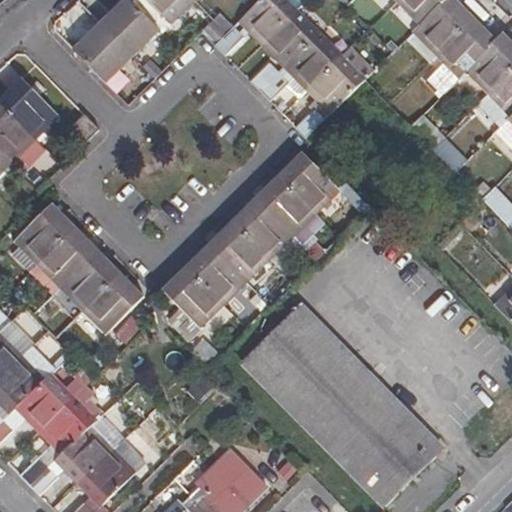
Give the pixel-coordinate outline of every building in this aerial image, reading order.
[(175,0),(146,0),(161,15),(175,0)] [(240,24),(263,47),(297,13),(283,0),(264,0),(260,4),(240,24)] [(283,0),(297,13),(306,4),(302,0),(283,0)] [(422,28),(449,0),(403,0),(399,4),(422,28)] [(438,58),(474,22),(451,0),(449,0),(422,28),(415,34),(415,35),(438,58)] [(159,32),(129,1),(103,28),(133,58),(159,32)] [(422,28),(399,4),(392,11),(415,34),(422,28)] [(297,13),(263,47),(286,70),(319,37),(297,13)] [(467,74),(496,45),(474,22),(438,58),(460,81),(467,74)] [(103,28),(76,54),(106,84),(133,58),(103,28)] [(228,37),(216,49),(226,59),(245,39),(235,29),(228,37)] [(319,37),(286,70),(308,93),(342,60),(319,37)] [(490,97),(511,75),(511,49),(502,39),(496,45),(467,74),(490,97)] [(321,107),(297,131),(307,141),(365,83),(342,60),(308,93),(321,107)] [(271,66),(251,85),(261,95),(280,75),(271,66)] [(280,75),(261,95),(271,104),(290,85),(280,75)] [(511,119),(511,75),(490,97),(511,119)] [(0,104),(0,106),(34,142),(58,118),(23,82),(0,104)] [(275,101),(285,112),(298,99),(288,89),(275,101)] [(511,120),(511,119),(490,97),(481,105),(504,129),(510,122),(511,120)] [(0,152),(11,164),(34,142),(0,106),(0,152)] [(424,116),(410,129),(433,152),(446,140),(424,116)] [(71,131),(85,147),(99,133),(84,117),(71,131)] [(511,149),(511,123),(510,122),(504,129),(497,136),(511,149)] [(0,174),(11,164),(0,152),(0,174)] [(280,180),(315,216),(339,192),(304,156),(280,180)] [(292,238),(315,216),(280,180),(257,202),(292,238)] [(355,208),(362,201),(349,187),(342,194),(355,208)] [(511,207),(495,191),(482,203),(509,230),(511,226),(511,207)] [(269,261),(292,238),(257,202),(233,226),(269,261)] [(38,266),(74,231),(53,209),(17,244),(22,249),(38,266)] [(482,221),(473,212),(462,223),(470,232),(482,221)] [(465,232),(459,225),(436,249),(442,255),(465,232)] [(269,261),(233,226),(210,248),(246,284),(269,261)] [(61,289),(97,254),(74,231),(38,266),(61,289)] [(246,284),(210,248),(188,270),(223,306),(246,284)] [(30,274),(38,266),(22,249),(13,258),(30,274)] [(83,312),(120,277),(97,254),(61,289),(83,312)] [(223,306),(188,270),(164,293),(168,298),(200,329),(223,306)] [(139,305),(143,301),(120,277),(83,312),(107,336),(139,305)] [(268,307),(256,295),(250,300),(262,313),(268,307)] [(511,295),(497,311),(511,326),(511,295)] [(0,334),(13,322),(0,308),(0,334)] [(385,509),(443,452),(301,308),(243,364),(385,509)] [(0,339),(0,380),(21,361),(0,339)] [(193,354),(211,366),(222,351),(204,339),(193,354)] [(21,361),(0,380),(0,403),(11,416),(17,410),(44,384),(21,361)] [(17,410),(40,434),(73,401),(50,377),(44,384),(17,410)] [(201,377),(188,392),(200,402),(213,388),(201,377)] [(87,388),(73,401),(96,424),(104,416),(90,401),(95,396),(87,388)] [(73,401),(40,434),(63,456),(90,430),(96,424),(73,401)] [(4,423),(0,426),(0,446),(14,433),(4,423)] [(90,430),(112,453),(123,443),(111,431),(107,435),(96,424),(90,430)] [(90,430),(63,456),(57,463),(80,485),(112,453),(90,430)] [(123,443),(112,453),(135,476),(147,463),(125,441),(123,443)] [(112,453),(80,485),(102,508),(135,476),(112,453)] [(206,494),(196,504),(203,511),(239,511),(265,487),(231,453),(198,485),(206,494)] [(40,459),(20,478),(30,489),(50,469),(40,459)] [(289,461),(278,472),(287,481),(298,470),(289,461)] [(50,469),(30,489),(39,499),(59,479),(50,469)]
